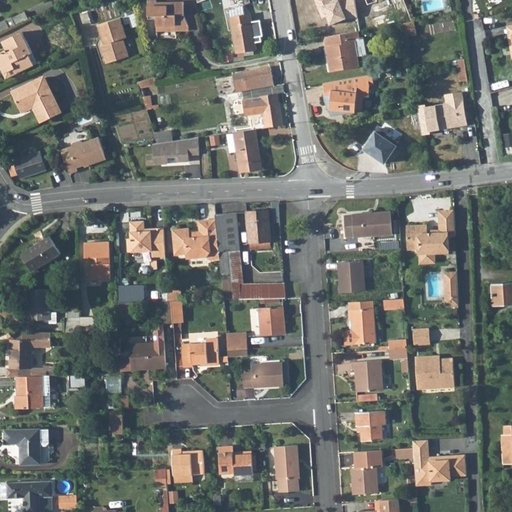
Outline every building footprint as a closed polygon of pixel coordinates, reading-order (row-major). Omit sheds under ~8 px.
[(156,2),(147,2),(147,20),(156,20),(156,31),(188,30),(188,27),(183,16),(183,2),(156,4),(156,2)] [(243,6),(229,9),(237,52),(257,49),(250,14),(244,15),(243,6)] [(121,18),(98,25),(105,44),(101,45),(107,63),(129,56),(123,39),(128,37),(121,18)] [(0,32),(11,28),(7,20),(0,23),(0,32)] [(408,23),(398,25),(400,38),(411,36),(408,23)] [(7,49),(6,46),(0,49),(0,61),(5,70),(8,68),(16,64),(19,69),(34,60),(29,50),(32,47),(21,28),(6,36),(12,46),(7,49)] [(358,32),(324,38),(328,62),(332,62),(334,73),(359,69),(357,56),(366,54),(362,36),(359,37),(358,32)] [(6,36),(1,38),(6,46),(7,49),(12,46),(6,36)] [(464,59),(455,61),(457,66),(459,66),(461,76),(466,75),(464,59)] [(16,64),(8,68),(11,73),(19,69),(16,64)] [(271,67),(233,76),(236,93),(274,86),(271,67)] [(13,89),(20,105),(34,100),(35,103),(42,120),(61,112),(45,75),(13,89)] [(374,86),(372,76),(324,85),(326,96),(329,105),(333,116),(341,112),(342,115),(348,114),(363,107),(364,95),(369,95),(370,87),(374,86)] [(277,94),(269,95),(270,104),(278,103),(277,94)] [(264,114),(266,128),(283,125),(280,103),(278,103),(270,104),(269,95),(261,96),(262,97),(243,100),(246,116),(264,114)] [(421,107),(417,108),(422,136),(426,135),(429,132),(466,125),(462,103),(456,104),(455,95),(451,96),(448,100),(449,106),(425,110),(421,107)] [(34,100),(20,105),(22,108),(35,103),(34,100)] [(256,129),(234,132),(234,133),(227,135),(230,153),(238,152),(241,172),(262,169),(256,129)] [(379,130),(365,150),(385,164),(399,143),(379,130)] [(171,131),(154,133),(157,143),(173,141),(171,131)] [(73,146),(61,149),(69,173),(78,171),(77,167),(88,164),(89,165),(106,159),(99,137),(83,142),(80,141),(74,143),(73,146)] [(198,138),(173,141),(157,143),(153,143),(154,155),(148,156),(148,165),(168,164),(167,157),(179,157),(179,162),(190,161),(190,154),(200,155),(198,138)] [(46,170),(40,151),(8,162),(13,177),(20,174),(21,178),(46,170)] [(269,211),(248,212),(249,242),(251,242),(251,248),(270,247),(270,241),(271,241),(269,211)] [(389,211),(351,213),(353,237),(391,234),(389,211)] [(421,248),(421,257),(436,256),(435,252),(450,252),(450,236),(457,236),(456,211),(440,212),(441,231),(437,231),(434,234),(428,234),(428,231),(428,225),(408,226),(409,249),(421,248)] [(237,213),(216,214),(216,220),(219,250),(228,250),(240,249),(237,213)] [(219,250),(216,220),(200,222),(201,233),(190,234),(189,229),(173,231),(176,255),(188,254),(192,258),(207,256),(211,260),(220,259),(219,250)] [(165,243),(164,229),(151,229),(151,231),(145,232),(145,222),(131,222),(131,239),(128,239),(128,253),(152,252),(152,257),(165,256),(165,243)] [(51,239),(22,258),(33,274),(61,255),(51,239)] [(86,245),(87,278),(101,278),(101,281),(112,281),(111,265),(108,265),(107,259),(111,258),(110,244),(86,245)] [(228,250),(219,250),(220,259),(222,280),(231,279),(228,250)] [(363,261),(337,263),(339,292),(365,291),(363,261)] [(460,304),(458,271),(446,272),(447,304),(460,304)] [(231,279),(222,280),(224,299),(224,300),(235,299),(235,296),(232,296),(231,279)] [(284,283),(240,284),(240,299),(285,297),(284,283)] [(511,284),(491,286),(492,308),(511,306),(511,284)] [(51,291),(29,292),(30,322),(41,322),(41,325),(58,326),(58,314),(51,314),(51,291)] [(167,292),(168,302),(171,302),(181,302),(180,292),(167,292)] [(130,293),(120,293),(120,307),(130,306),(130,293)] [(403,298),(384,299),(385,309),(404,308),(403,298)] [(347,302),(347,309),(373,308),(372,300),(347,302)] [(168,302),(161,303),(162,326),(172,325),(171,302),(168,302)] [(181,302),(171,302),(172,325),(182,325),(181,302)] [(283,305),(258,307),(260,335),(284,333),(283,305)] [(130,306),(120,307),(121,329),(131,329),(130,306)] [(373,308),(347,309),(348,320),(351,320),(351,330),(342,330),(343,344),(352,344),(375,342),(373,308)] [(65,320),(65,334),(80,335),(80,320),(65,320)] [(82,320),(82,335),(103,336),(103,320),(82,320)] [(428,327),(413,328),(414,343),(429,342),(428,327)] [(24,370),(25,378),(44,377),(44,370),(34,370),(35,348),(44,348),(50,349),(50,344),(54,344),(54,334),(25,333),(11,333),(11,341),(13,341),(12,370),(24,370)] [(246,335),(226,337),(227,349),(228,349),(241,349),(247,348),(246,335)] [(205,344),(181,345),(182,367),(191,366),(191,363),(218,362),(217,341),(205,341),(205,344)] [(139,347),(139,344),(129,344),(130,362),(122,362),(122,370),(140,369),(140,366),(156,365),(156,368),(165,368),(164,342),(155,343),(155,346),(139,347)] [(406,348),(389,349),(390,357),(407,356),(406,348)] [(417,388),(431,388),(431,382),(441,381),(441,387),(455,387),(454,361),(437,361),(436,358),(433,358),(433,355),(415,355),(417,388)] [(354,368),(355,378),(358,378),(359,391),(382,389),(380,359),(351,361),(352,368),(354,368)] [(253,372),(243,373),(244,387),(284,384),(282,361),(252,363),(253,372)] [(25,378),(18,378),(19,409),(46,408),(46,377),(44,377),(25,378)] [(384,410),(354,411),(355,425),(359,425),(360,440),(382,439),(381,423),(385,423),(384,410)] [(110,431),(125,432),(125,414),(111,414),(110,431)] [(502,434),(503,463),(511,462),(511,423),(504,424),(504,434),(502,434)] [(41,464),(41,430),(7,430),(7,443),(19,443),(22,446),(22,464),(41,464)] [(232,471),(232,474),(252,472),(250,450),(232,451),(231,445),(217,446),(219,472),(232,471)] [(296,445),(273,446),(275,478),(277,478),(278,491),(297,490),(297,476),(298,476),(296,445)] [(413,447),(395,449),(395,456),(413,455),(413,447)] [(173,449),(175,474),(192,474),(204,473),(203,450),(190,450),(190,453),(182,454),(182,449),(173,449)] [(381,450),(353,451),(354,467),(351,468),(352,494),(377,492),(375,466),(382,466),(381,450)] [(429,460),(414,461),(415,478),(430,477),(430,480),(450,478),(450,475),(459,474),(457,454),(436,456),(436,459),(429,460)] [(457,454),(459,474),(466,474),(465,454),(457,454)] [(157,468),(157,485),(172,485),(172,468),(157,468)] [(252,472),(232,474),(232,483),(252,481),(252,473),(252,472)] [(192,474),(175,474),(175,482),(193,481),(192,474)] [(52,497),(51,481),(0,482),(0,497),(23,497),(23,511),(38,511),(39,511),(38,497),(52,497)] [(77,510),(77,496),(59,497),(60,510),(77,510)] [(52,497),(38,497),(39,511),(52,511),(52,497)] [(356,511),(398,511),(397,498),(379,499),(380,509),(374,510),(356,511)]
